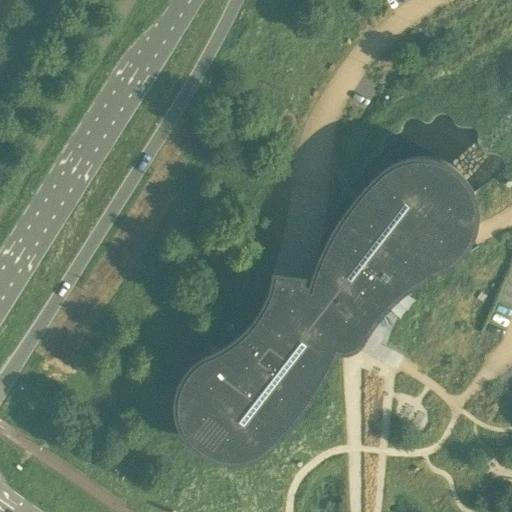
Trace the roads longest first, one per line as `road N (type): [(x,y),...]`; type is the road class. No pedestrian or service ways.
road 1 (primary): [(0,386),(163,128),(233,0)]
road 2 (primary): [(180,0),(0,283)]
